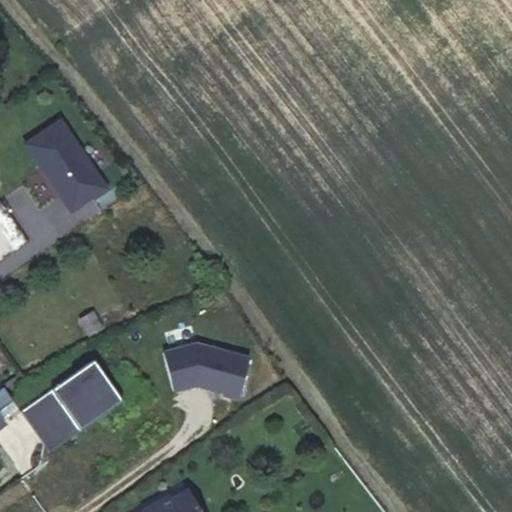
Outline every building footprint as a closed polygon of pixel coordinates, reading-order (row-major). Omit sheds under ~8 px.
[(62,123),(26,146),(71,214),(104,190),(62,123)] [(101,328),(92,312),(80,319),(89,335),(101,328)] [(197,344),(163,353),(173,391),(191,386),(191,384),(196,383),(196,385),(222,392),(221,395),(237,399),(249,359),(197,344)] [(19,410),(39,439),(70,418),(79,430),(121,401),(92,360),(19,410)] [(39,439),(48,451),(79,430),(70,418),(39,439)] [(198,511),(184,487),(167,497),(140,511),(198,511)] [(165,492),(138,508),(139,511),(140,511),(167,497),(165,492)]
